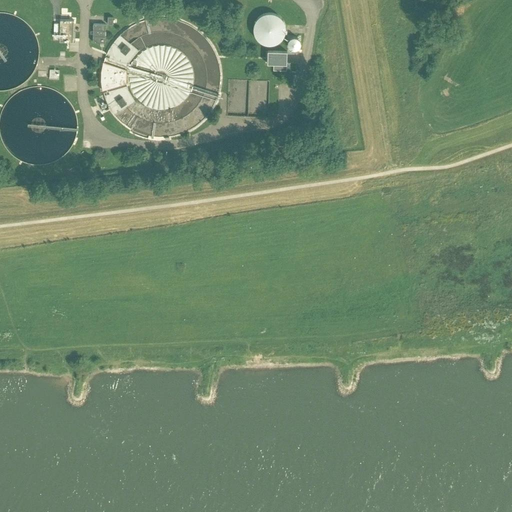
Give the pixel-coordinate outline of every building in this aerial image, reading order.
[(59,41),(73,42),(74,20),(60,19),(59,41)] [(93,42),(106,43),(106,24),(94,24),(93,42)] [(103,62),(126,70),(127,65),(130,60),(131,59),(132,56),(134,54),(138,50),(119,35),(115,39),(112,43),(110,46),(108,50),(106,54),(109,55),(109,58),(105,57),(103,62)] [(268,64),(274,64),(274,70),(287,70),(287,51),(268,51),(268,64)] [(106,89),(125,83),(126,83),(126,70),(103,62),(102,61),(101,68),(100,74),(100,79),(101,84),(102,90),(106,89)] [(49,70),(49,79),(58,79),(59,70),(56,70),(55,70),(54,70),(49,70)] [(125,83),(106,89),(107,91),(103,93),(105,98),(106,102),(107,105),(109,108),(111,111),(114,115),(135,102),(128,90),(126,86),(125,83)] [(157,278),(160,275),(154,268),(151,270),(157,278)]
